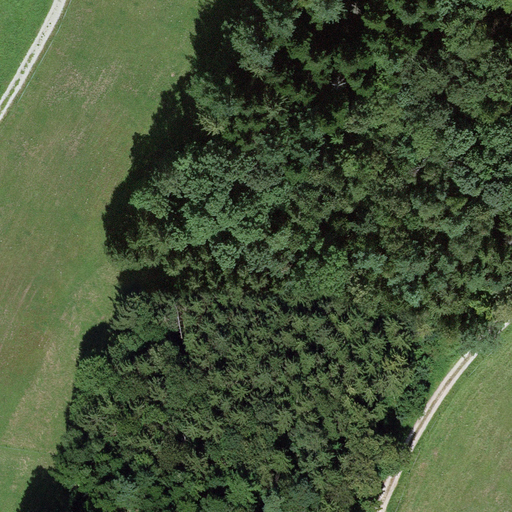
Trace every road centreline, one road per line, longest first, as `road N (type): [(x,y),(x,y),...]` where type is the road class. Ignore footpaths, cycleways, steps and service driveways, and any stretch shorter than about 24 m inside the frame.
road 1 (track): [(375,511),(410,438),(464,361),(511,314)]
road 2 (track): [(0,106),(58,0)]
